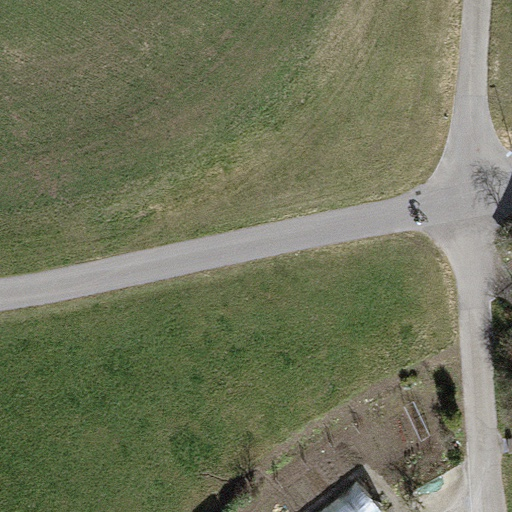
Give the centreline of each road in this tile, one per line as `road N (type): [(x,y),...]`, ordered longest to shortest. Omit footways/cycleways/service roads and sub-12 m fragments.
road 1 (unclassified): [(0,296),(468,199)]
road 2 (residential): [(468,199),(489,511)]
road 3 (residential): [(479,0),(468,199)]
